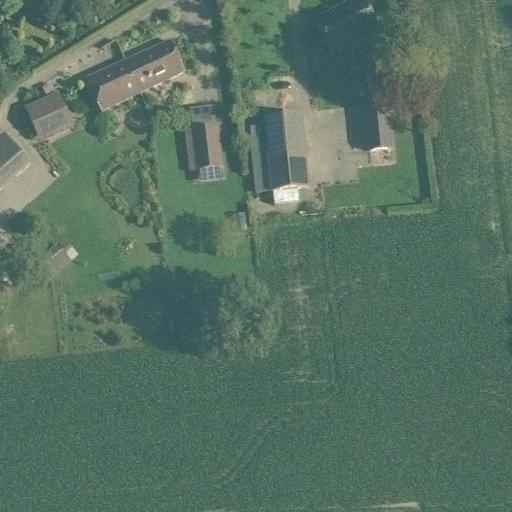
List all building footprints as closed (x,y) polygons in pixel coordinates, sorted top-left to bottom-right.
[(329,48),(343,40),(347,46),(378,30),(362,0),(356,0),(315,22),(329,48)] [(138,88),(140,93),(184,72),(171,42),(125,63),(137,89),(138,88)] [(100,113),(140,93),(138,88),(137,89),(125,63),(86,80),(100,113)] [(58,93),(57,94),(52,84),(43,89),(47,98),(41,100),(25,107),(29,120),(35,131),(36,134),(69,118),(58,93)] [(272,193),(308,189),(300,114),(265,118),(269,160),(258,161),(261,190),(272,189),(272,193)] [(391,114),(362,117),(366,154),(395,151),(391,114)] [(191,130),(196,172),(222,169),(218,127),(191,130)] [(0,191),(30,165),(3,133),(0,135),(0,191)] [(53,279),(71,263),(57,246),(38,262),(53,279)]
